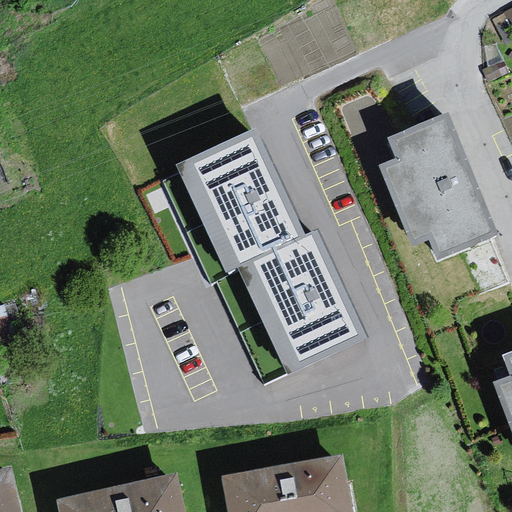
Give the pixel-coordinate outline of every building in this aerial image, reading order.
[(460,132),(409,150),(417,171),(395,176),(429,254),(448,248),(454,268),(508,244),(460,132)] [(262,134),(166,178),(216,288),(240,275),(283,385),(369,345),(319,233),(308,239),(262,134)] [(364,511),(358,465),(233,486),(237,511),(364,511)] [(34,511),(25,477),(0,483),(0,511),(34,511)] [(196,511),(191,485),(65,509),(65,511),(196,511)]
